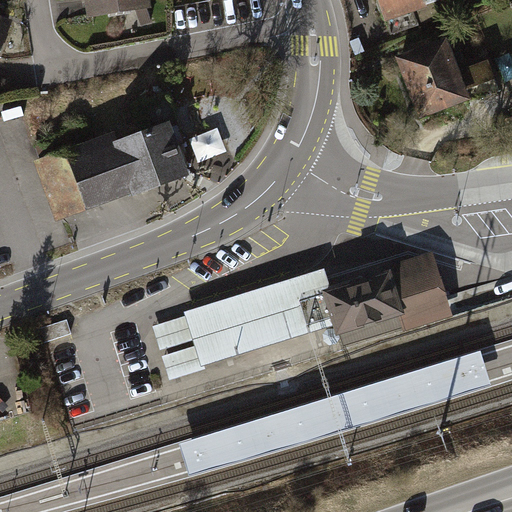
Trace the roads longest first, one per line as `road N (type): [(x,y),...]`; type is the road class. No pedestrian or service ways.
road 1 (secondary): [(0,309),(206,230),(262,192),(292,153)]
road 2 (unclassified): [(292,153),(340,185),(386,198),(511,183)]
road 3 (residential): [(312,27),(91,65)]
road 4 (secondary): [(292,153),(313,96),(312,27)]
